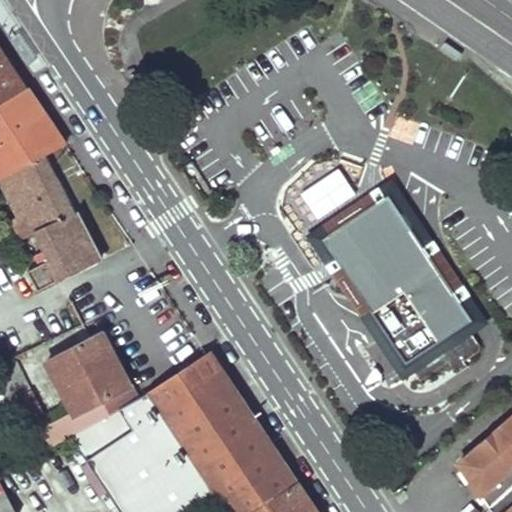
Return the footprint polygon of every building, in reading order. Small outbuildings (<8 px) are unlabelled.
[(20,31),(11,37),(28,63),(37,57),(20,31)] [(0,46),(0,103),(26,87),(7,58),(0,46)] [(42,110),(26,87),(0,103),(0,177),(43,155),(64,143),(42,110)] [(98,262),(43,155),(0,177),(0,178),(21,219),(28,216),(34,233),(40,230),(53,260),(28,270),(37,292),(98,262)] [(299,190),(317,217),(356,191),(338,164),(299,190)] [(368,200),(311,237),(360,311),(367,312),(382,333),(402,364),(406,361),(419,381),(447,363),(454,374),(466,367),(463,362),(481,350),(468,331),(452,307),(458,303),(387,195),(371,205),(368,200)] [(452,307),(468,331),(474,327),(458,303),(452,307)] [(135,398),(99,332),(45,361),(79,427),(120,406),(135,398)] [(250,511),(295,483),(209,353),(135,398),(120,406),(79,427),(92,453),(133,430),(124,414),(133,409),(141,421),(161,409),(228,511),(250,511)] [(55,440),(27,387),(5,400),(32,453),(55,440)] [(511,413),(456,463),(487,507),(511,484),(511,413)] [(314,511),(308,502),(295,483),(250,511),(314,511)] [(511,511),(511,484),(487,507),(491,511),(511,511)] [(12,511),(2,492),(0,493),(0,511),(12,511)]
